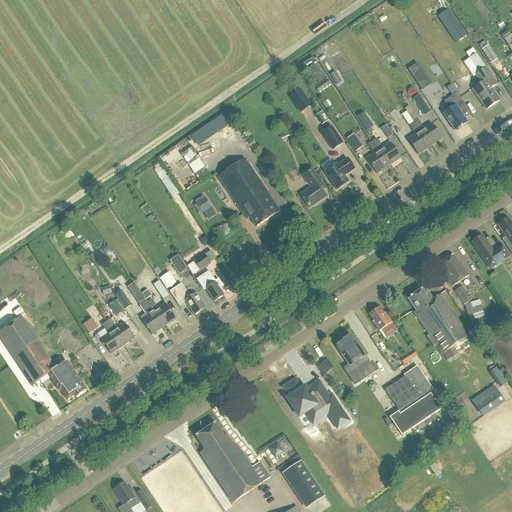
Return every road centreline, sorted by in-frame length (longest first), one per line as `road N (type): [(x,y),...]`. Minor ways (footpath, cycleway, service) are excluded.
road 1 (secondary): [(0,471),(511,125)]
road 2 (unclassified): [(42,511),(511,194)]
